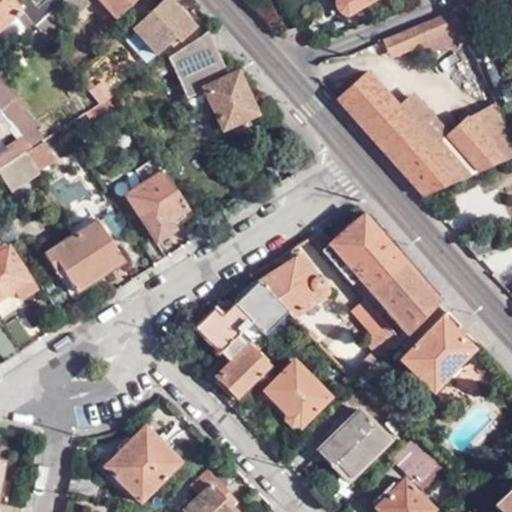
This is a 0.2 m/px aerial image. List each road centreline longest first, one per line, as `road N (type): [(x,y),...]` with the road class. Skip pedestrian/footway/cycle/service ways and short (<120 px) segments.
road 1 (residential): [(369,170),(141,314)]
road 2 (residential): [(134,346),(164,361),(310,511)]
road 3 (tertiary): [(369,170),(511,331)]
road 4 (residential): [(282,69),(450,0)]
road 5 (residential): [(141,314),(9,395)]
road 6 (tertiary): [(282,69),(369,170)]
